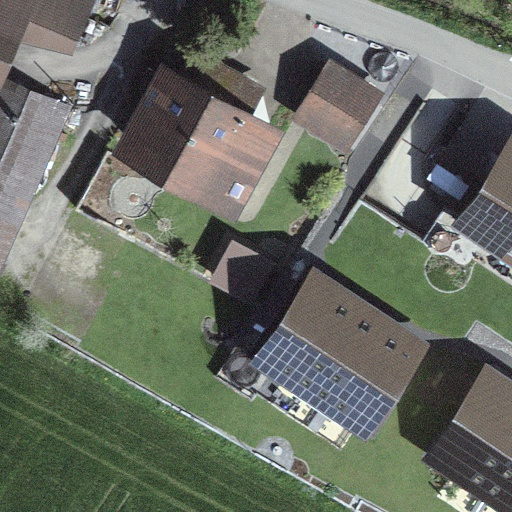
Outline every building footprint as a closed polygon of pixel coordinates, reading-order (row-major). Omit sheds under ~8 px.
[(97,0),(0,0),(0,98),(6,101),(24,51),(72,69),(97,0)] [(390,109),(338,76),(303,128),(355,162),(390,109)] [(289,140),(166,79),(121,170),(245,230),(289,140)] [(0,271),(15,277),(67,134),(0,110),(0,271)] [(511,128),(511,129),(447,225),(511,268),(511,128)] [(230,228),(209,272),(253,294),(275,250),(230,228)] [(431,342),(312,265),(247,365),(366,442),(431,342)] [(511,511),(511,381),(485,363),(420,460),(498,511),(511,511)]
